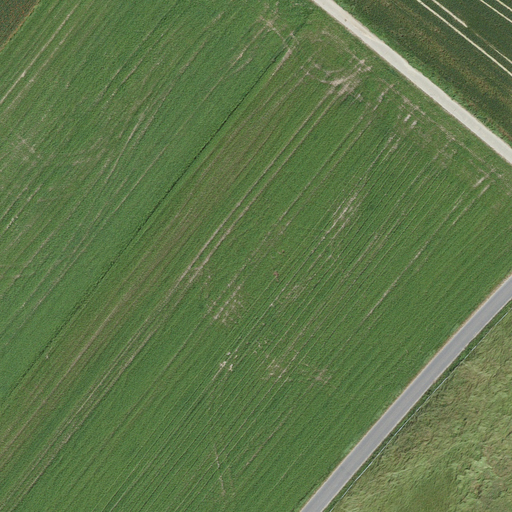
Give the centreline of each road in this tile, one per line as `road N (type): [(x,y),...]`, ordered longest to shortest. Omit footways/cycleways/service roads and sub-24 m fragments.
road 1 (unclassified): [(313,511),(419,385),(511,291)]
road 2 (track): [(511,156),(324,0)]
